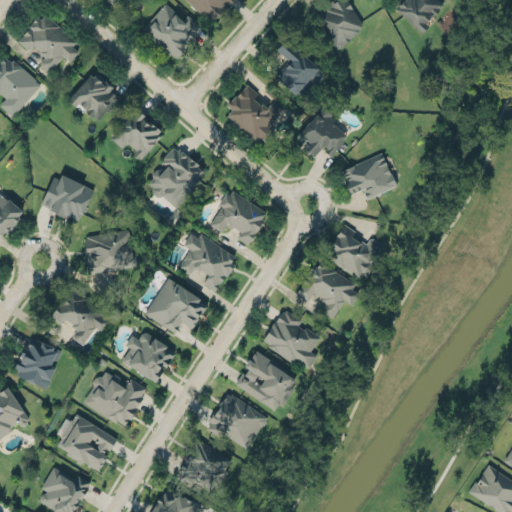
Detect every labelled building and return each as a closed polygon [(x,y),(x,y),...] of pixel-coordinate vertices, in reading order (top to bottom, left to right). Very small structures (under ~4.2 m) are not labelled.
[(232,0),(186,0),(212,23),(232,0)] [(334,0),(313,14),(335,48),(365,28),(346,0),(334,0)] [(396,6),(421,30),(429,22),(426,19),(433,12),(435,12),(439,7),(439,6),(443,1),(441,0),(398,0),(397,1),(399,3),(396,6)] [(141,31),(176,59),(202,27),(187,14),(183,19),(163,3),(141,31)] [(17,39),(28,50),(33,45),(44,56),(38,63),(48,72),(63,55),(69,61),(78,51),(72,46),(76,42),(43,11),(17,39)] [(295,92),(296,90),(301,95),(309,87),(307,85),(312,79),(314,80),(322,71),(317,66),(318,65),(285,34),(274,45),(288,58),(284,63),(285,64),(281,68),(284,71),(278,77),(295,92)] [(40,82),(4,54),(0,58),(0,94),(5,98),(0,103),(0,106),(13,116),(40,82)] [(96,70),(93,73),(90,70),(67,96),(75,104),(79,100),(87,107),(86,109),(91,114),(93,114),(98,118),(118,94),(110,88),(113,84),(106,78),(104,81),(103,80),(104,77),(96,70)] [(282,110),(272,101),(268,106),(243,85),(227,105),(231,109),(227,115),(263,144),(273,133),(267,128),(282,110)] [(295,135),(303,143),(302,145),(313,154),(324,142),(327,145),(324,149),(330,155),(344,140),(342,138),(346,132),(332,120),(334,118),(330,115),(331,113),(324,104),(318,111),(317,110),(298,130),(299,131),(295,135)] [(163,134),(136,108),(109,136),(121,148),(127,142),(135,150),(132,153),(139,159),(163,134)] [(173,144),(180,150),(182,147),(187,152),(197,158),(199,162),(205,167),(204,168),(204,169),(199,175),(201,177),(176,205),(162,193),(161,194),(157,195),(152,191),(152,186),(153,185),(148,180),(152,176),(152,172),(157,166),(163,167),(166,163),(162,160),(164,157),(163,156),(173,144)] [(362,188),(366,197),(395,186),(382,152),(339,169),(349,194),(362,188)] [(62,170),(59,176),(53,174),(40,201),(51,206),(58,207),(64,211),(78,218),(90,193),(80,189),(84,180),(62,170)] [(209,224),(221,231),(225,223),(239,231),(236,237),(248,244),(267,211),(228,189),(220,204),(221,205),(209,224)] [(0,230),(1,231),(5,227),(6,229),(19,213),(18,212),(22,207),(9,196),(8,198),(0,190),(0,230)] [(324,255),(364,279),(373,265),(370,263),(382,244),(370,237),(365,244),(352,236),(355,231),(343,224),(324,255)] [(85,234),(128,227),(132,255),(136,254),(138,264),(89,272),(85,247),(87,247),(85,234)] [(215,288),(204,280),(209,270),(202,266),(200,267),(194,264),(191,271),(187,271),(178,266),(190,247),(183,242),(191,231),(198,236),(201,231),(235,253),(231,259),(235,262),(227,274),(225,273),(215,288)] [(333,318),(343,300),(351,305),(361,287),(315,260),(296,293),(308,300),(312,292),(326,301),(321,310),(333,318)] [(207,300),(192,325),(181,319),(174,330),(145,311),(168,275),(177,280),(177,279),(201,294),(199,295),(207,300)] [(71,283),(65,291),(66,292),(51,313),(61,320),(65,315),(72,320),(70,322),(77,327),(73,332),(73,335),(83,342),(96,325),(102,329),(110,319),(103,314),(106,309),(71,283)] [(267,343),(293,361),(296,357),(308,364),(316,354),(309,349),(319,335),(305,324),(304,327),(298,323),(301,319),(286,307),(284,310),(282,308),(262,337),(269,341),(267,343)] [(157,381),(175,348),(142,331),(138,338),(131,334),(125,345),(129,347),(121,362),(157,381)] [(61,349),(29,336),(13,374),(46,388),(55,366),(54,365),(61,349)] [(234,385),(278,410),(297,377),(253,352),(244,367),(245,367),(234,385)] [(125,422),(118,417),(116,420),(85,399),(91,390),(92,392),(98,383),(93,379),(96,374),(100,372),(102,374),(106,368),(111,372),(115,371),(120,374),(121,381),(124,383),(129,375),(146,385),(141,393),(143,395),(125,422)] [(0,388),(8,383),(24,407),(24,408),(29,416),(28,417),(28,421),(24,424),(20,423),(18,420),(11,425),(12,427),(0,436),(0,388)] [(245,446),(223,431),(222,432),(220,430),(218,434),(205,425),(208,420),(205,418),(226,390),(229,392),(231,390),(267,415),(245,446)] [(77,411),(117,436),(110,447),(107,445),(104,450),(108,452),(98,468),(84,459),(83,462),(66,451),(68,448),(58,442),(63,434),(57,430),(66,415),(72,419),(77,411)] [(230,460),(198,438),(173,475),(190,487),(203,496),(208,489),(212,492),(227,470),(224,468),(230,460)] [(511,447),(503,462),(511,467),(511,447)] [(54,463),(41,485),(47,489),(46,490),(43,491),(41,494),(40,497),(41,500),(62,511),(73,511),(78,506),(77,506),(80,501),(78,499),(79,497),(81,498),(89,486),(88,485),(91,480),(78,472),(76,476),(54,463)] [(468,493),(499,511),(511,511),(511,479),(486,463),(468,493)] [(166,486),(171,489),(173,485),(183,491),(184,490),(192,495),(191,496),(195,499),(195,500),(203,504),(198,511),(148,511),(159,494),(161,491),(162,492),(166,486)]
